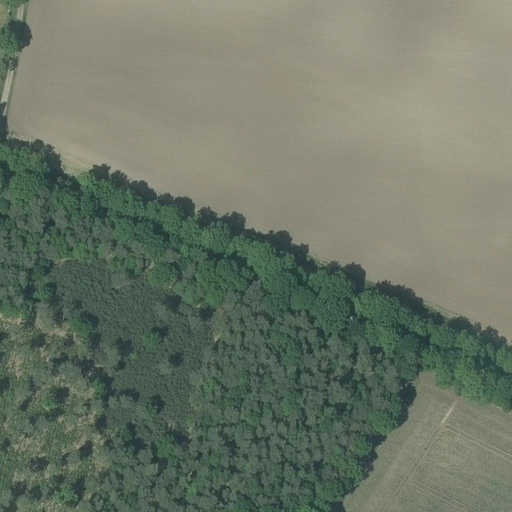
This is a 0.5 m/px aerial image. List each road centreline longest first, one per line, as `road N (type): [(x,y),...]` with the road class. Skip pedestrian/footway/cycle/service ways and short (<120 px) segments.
road 1 (track): [(427,358),(0,181)]
road 2 (track): [(327,511),(427,358)]
